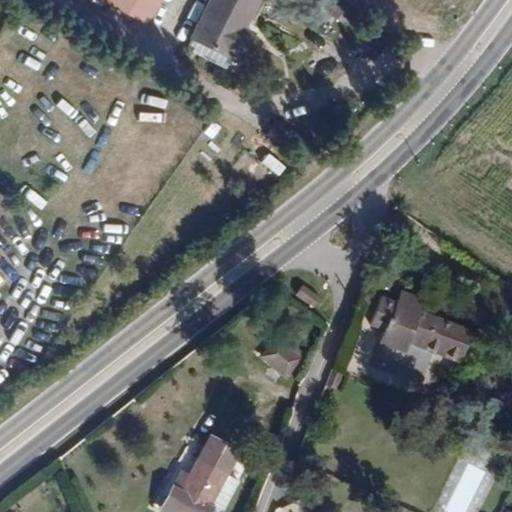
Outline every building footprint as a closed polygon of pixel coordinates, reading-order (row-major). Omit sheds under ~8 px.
[(102,0),(119,10),(125,0),(102,0)] [(139,21),(150,0),(125,0),(119,10),(139,21)] [(242,29),(257,0),(208,0),(189,36),(235,61),(250,33),(242,29)] [(168,107),(168,96),(143,94),(142,105),(168,107)] [(279,176),(288,165),(271,151),(262,162),(279,176)] [(0,218),(14,196),(0,187),(0,218)] [(318,292),(300,278),(293,287),(311,301),(318,292)] [(421,302),(425,293),(400,284),(397,293),(421,302)] [(472,327),(419,307),(421,302),(397,293),(395,297),(380,291),(369,317),(385,323),(380,336),(404,345),(408,336),(460,356),(472,327)] [(283,369),(300,349),(278,330),(261,351),(283,369)] [(334,384),(342,363),(332,358),(324,379),(334,384)] [(219,507),(236,476),(225,469),(237,446),(207,430),(187,468),(181,465),(174,480),(172,480),(162,499),(187,511),(205,511),(211,502),(219,507)] [(187,511),(162,499),(158,507),(166,511),(187,511)]
